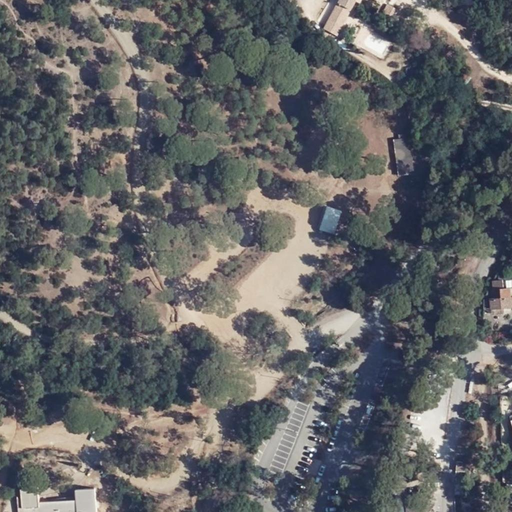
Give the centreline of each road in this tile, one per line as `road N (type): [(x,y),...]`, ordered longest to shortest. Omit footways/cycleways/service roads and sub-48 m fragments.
road 1 (track): [(98,0),(132,46),(146,92),(139,198),(183,310)]
road 2 (track): [(268,381),(221,406),(183,470),(158,478),(55,431),(0,432)]
road 3 (tertiary): [(511,148),(374,315)]
road 4 (track): [(0,313),(87,341),(168,330),(183,310)]
road 5 (track): [(469,349),(492,511)]
road 6 (track): [(268,381),(248,404),(208,511)]
